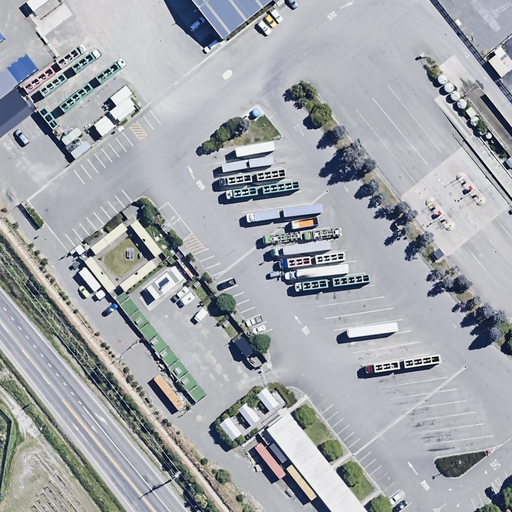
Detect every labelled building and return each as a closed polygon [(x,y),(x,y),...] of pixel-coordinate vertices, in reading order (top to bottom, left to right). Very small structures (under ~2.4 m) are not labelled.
[(188,0),(221,41),(272,0),(188,0)] [(443,78),(436,83),(461,114),(467,109),(443,78)] [(128,101),(109,115),(119,128),(138,114),(128,101)] [(136,224),(130,229),(156,263),(162,257),(136,224)] [(121,227),(90,251),(98,260),(128,236),(121,227)] [(92,261),(85,267),(110,299),(117,294),(92,261)] [(151,263),(119,288),(126,298),(158,272),(151,263)] [(156,275),(160,282),(172,273),(167,267),(156,275)] [(178,279),(166,290),(172,297),(184,286),(178,279)] [(221,327),(208,336),(218,348),(230,340),(221,327)] [(160,379),(152,384),(177,414),(184,409),(160,379)] [(266,393),(257,401),(271,417),(280,410),(266,393)] [(249,408),(238,415),(251,432),(261,425),(249,408)] [(367,511),(293,414),(270,432),(330,511),(367,511)] [(230,422),(219,429),(233,447),(242,440),(230,422)] [(296,511),(274,484),(267,490),(284,511),(296,511)]
